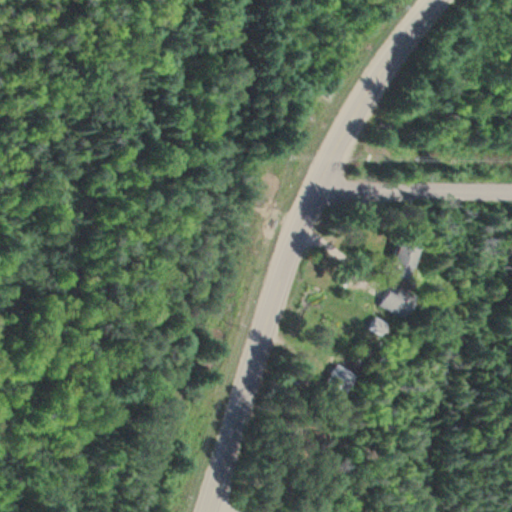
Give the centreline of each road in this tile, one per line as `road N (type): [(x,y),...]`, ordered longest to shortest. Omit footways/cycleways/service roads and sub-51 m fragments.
road 1 (residential): [(204,511),(313,191),(362,100),(438,0)]
road 2 (residential): [(313,191),(511,194)]
